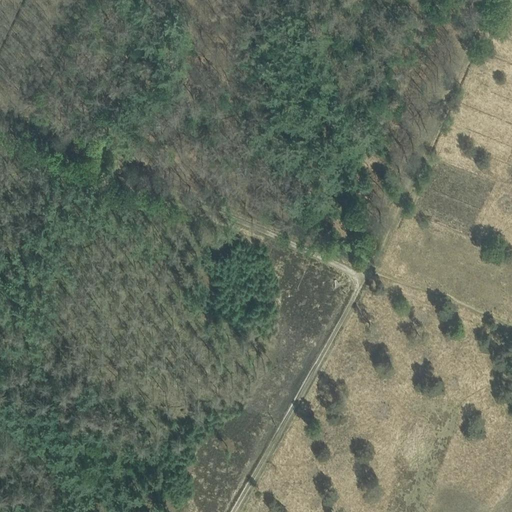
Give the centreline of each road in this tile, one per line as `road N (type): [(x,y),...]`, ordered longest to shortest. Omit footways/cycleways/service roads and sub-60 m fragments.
road 1 (track): [(0,124),(367,275)]
road 2 (track): [(486,0),(367,275)]
road 3 (track): [(367,275),(234,511)]
